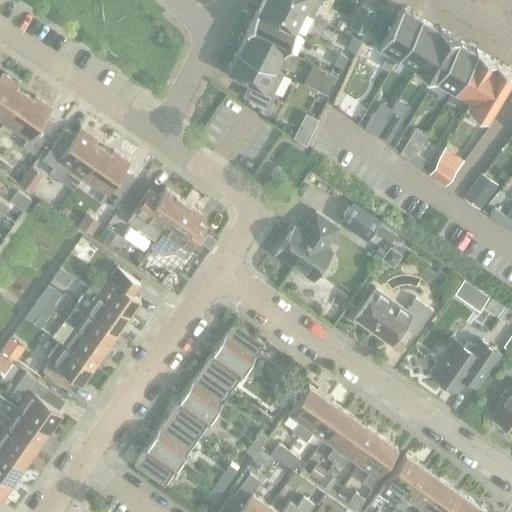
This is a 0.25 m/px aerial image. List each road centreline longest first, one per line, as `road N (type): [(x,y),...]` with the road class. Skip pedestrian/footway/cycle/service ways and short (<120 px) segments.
road 1 (residential): [(511,471),(223,272)]
road 2 (residential): [(80,464),(223,272)]
road 3 (residential): [(223,272),(260,208),(158,134)]
road 4 (residential): [(158,134),(0,19)]
